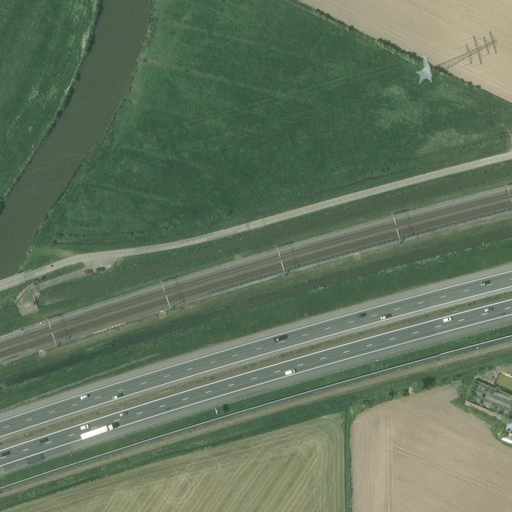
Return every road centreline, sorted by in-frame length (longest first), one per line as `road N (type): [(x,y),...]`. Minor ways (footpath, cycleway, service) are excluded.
road 1 (motorway): [(0,460),(211,390),(511,307)]
road 2 (motorway): [(511,279),(0,430)]
